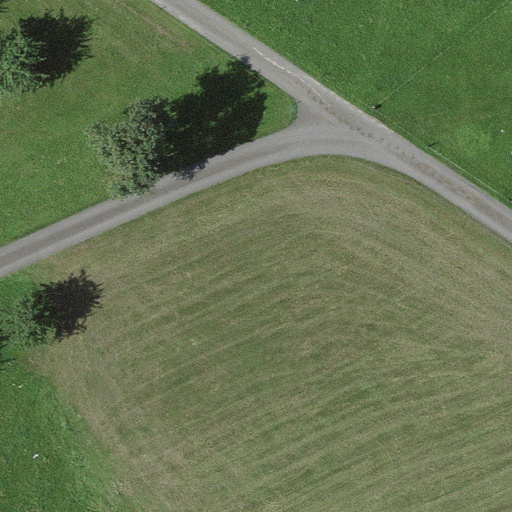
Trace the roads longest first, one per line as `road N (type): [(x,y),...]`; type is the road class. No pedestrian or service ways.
road 1 (track): [(511,250),(159,0)]
road 2 (track): [(337,126),(0,290)]
